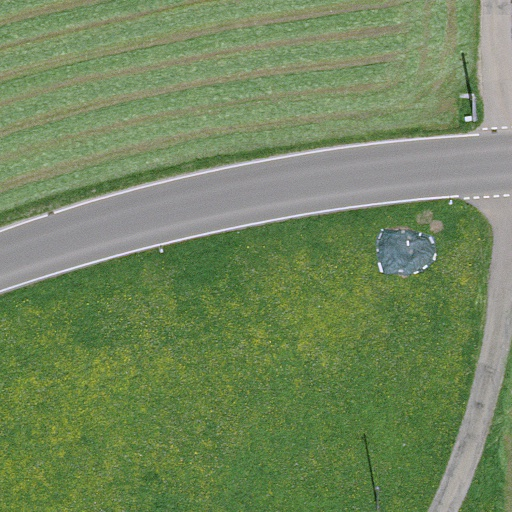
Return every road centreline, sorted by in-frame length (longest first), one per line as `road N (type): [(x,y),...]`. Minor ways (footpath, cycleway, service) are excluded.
road 1 (secondary): [(0,259),(159,210),(303,183),(511,159)]
road 2 (track): [(511,179),(479,423),(433,511)]
road 3 (track): [(502,0),(511,122)]
